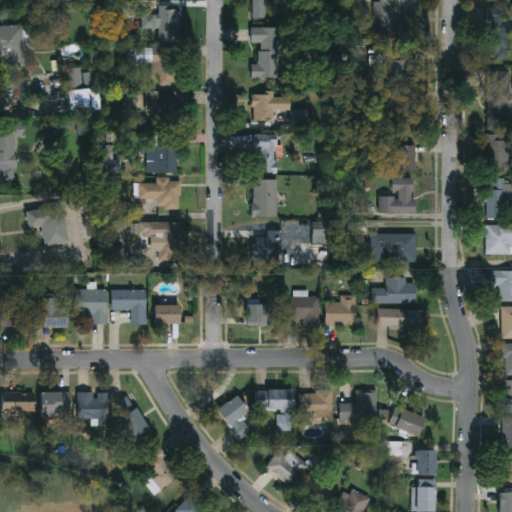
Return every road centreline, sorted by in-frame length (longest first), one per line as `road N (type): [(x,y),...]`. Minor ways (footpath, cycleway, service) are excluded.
road 1 (residential): [(447,0),(445,254),(447,295),(463,333),(461,511)]
road 2 (residential): [(0,361),(380,360),(436,388),(465,389)]
road 3 (residential): [(217,0),(217,360)]
road 4 (residential): [(144,359),(193,437),(270,511)]
